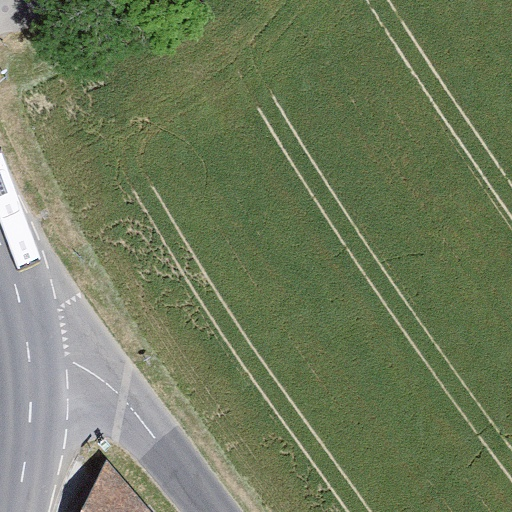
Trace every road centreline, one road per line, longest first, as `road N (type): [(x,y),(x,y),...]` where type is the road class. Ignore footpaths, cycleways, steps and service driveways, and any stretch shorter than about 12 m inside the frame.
road 1 (tertiary): [(32,350),(76,356),(111,378),(210,511)]
road 2 (tertiary): [(15,511),(32,350)]
